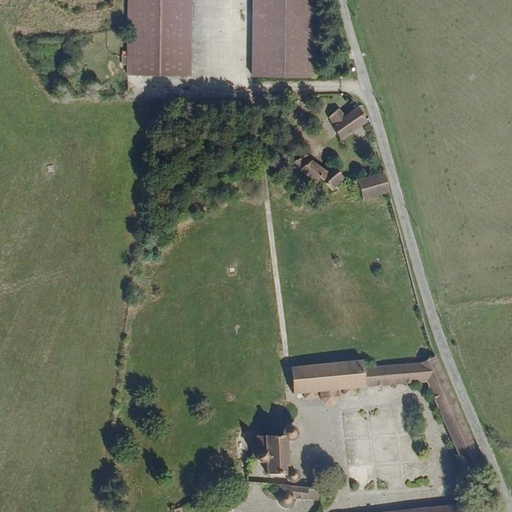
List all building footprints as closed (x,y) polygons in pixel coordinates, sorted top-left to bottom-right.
[(130,0),(130,46),(131,76),(192,77),(192,75),(191,0),(130,0)] [(254,0),(255,77),(319,78),(318,0),(254,0)] [(351,103),(342,107),(345,114),(354,110),(351,103)] [(367,124),(362,109),(355,113),(355,111),(339,120),(334,113),(323,119),(340,143),(367,124)] [(308,156),(294,158),(299,170),(310,183),(315,178),(320,184),(319,188),(321,193),(326,190),(328,194),(344,181),(332,164),(325,169),(308,156)] [(363,202),(387,198),(382,177),(358,183),(363,202)] [(476,480),(428,363),(411,371),(355,379),(354,370),(283,378),(284,408),(296,408),(296,411),(307,410),(308,403),(309,403),(333,401),(337,401),(337,405),(347,405),(348,400),(417,393),(459,488),(476,480)] [(333,401),(309,403),(309,409),(312,414),(315,416),(319,417),(324,417),(327,416),(330,413),(332,409),(333,401)] [(245,452),(245,473),(250,472),(250,478),(257,479),(257,489),(292,489),(292,477),(287,477),(286,466),(289,465),(289,458),(287,456),(292,452),(292,449),(292,447),(290,444),(286,442),(281,442),(278,443),(276,445),(275,448),(275,451),(245,452)] [(303,511),(304,497),(275,496),(273,511),(303,511)] [(303,511),(316,511),(316,502),(312,498),(304,497),(303,511)]
